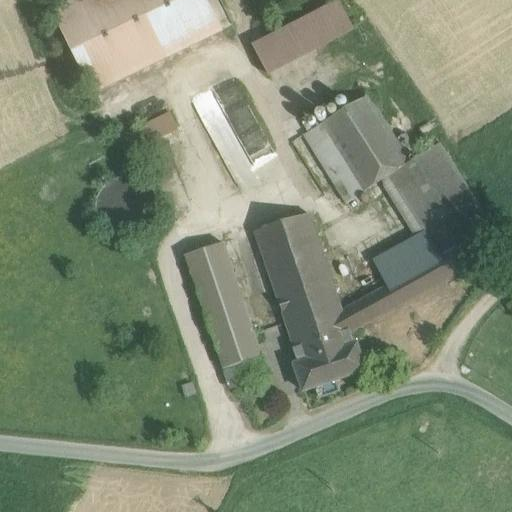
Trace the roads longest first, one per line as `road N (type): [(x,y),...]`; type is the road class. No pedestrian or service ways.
road 1 (unclassified): [(438,373),(237,458),(195,463),(0,443)]
road 2 (unclassified): [(438,373),(511,279)]
